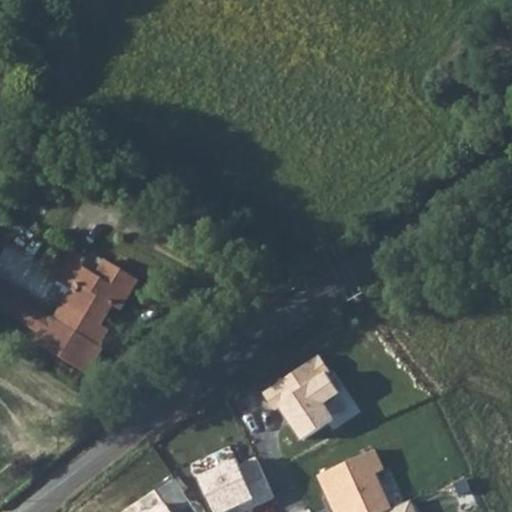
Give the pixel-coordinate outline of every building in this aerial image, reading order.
[(490,57),(481,48),(472,57),(480,66),(490,57)] [(82,266),(86,258),(71,249),(54,278),(78,292),(70,305),(66,303),(55,319),(51,317),(41,334),(36,343),(88,374),(104,347),(98,344),(94,342),(104,325),(100,323),(111,303),(120,309),(138,279),(106,259),(97,275),(82,266)] [(0,309),(41,334),(51,317),(41,310),(0,285),(0,309)] [(94,342),(98,344),(108,328),(104,325),(94,342)] [(317,351),(260,391),(274,413),(280,409),(303,443),(328,425),(333,430),(359,412),(317,351)] [(320,476),(336,511),(384,511),(390,510),(374,475),(382,471),(373,452),(320,476)] [(239,460),(202,476),(218,511),(223,511),(255,498),(257,503),(272,496),(257,461),(242,467),(239,460)] [(197,511),(174,477),(154,490),(164,505),(153,511),(197,511)] [(390,510),(384,511),(415,511),(410,501),(390,510)]
